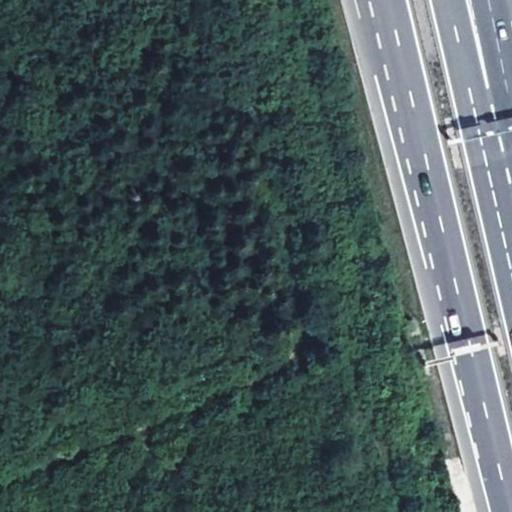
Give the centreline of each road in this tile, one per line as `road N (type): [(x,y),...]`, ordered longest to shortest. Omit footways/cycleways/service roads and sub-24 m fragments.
road 1 (motorway): [(389,0),(510,511)]
road 2 (motorway): [(511,263),(477,112)]
